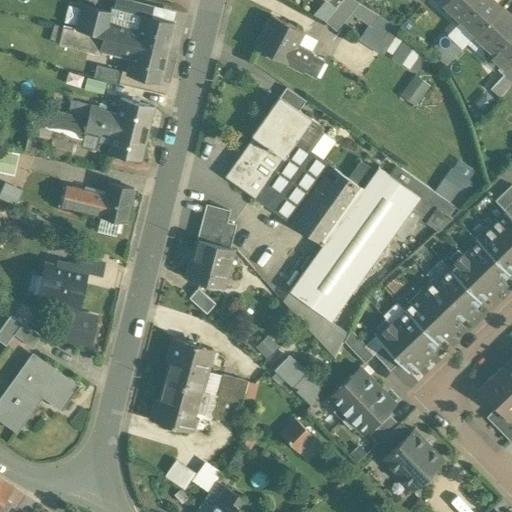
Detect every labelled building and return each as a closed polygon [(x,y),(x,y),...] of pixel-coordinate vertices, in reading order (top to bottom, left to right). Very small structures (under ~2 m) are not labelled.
[(152,5),(133,0),(115,0),(114,7),(114,9),(141,15),(149,17),(152,5)] [(354,0),(341,0),(326,18),(338,28),(352,12),(358,2),(354,0)] [(501,6),(494,0),(444,0),(442,3),(475,34),(501,6)] [(378,16),(358,2),(352,12),(373,25),(378,16)] [(149,17),(141,15),(114,9),(114,7),(112,6),(110,12),(83,5),(77,29),(167,52),(174,23),(172,22),(149,17)] [(175,11),(152,5),(149,17),(172,22),(175,11)] [(511,59),(511,16),(501,6),(475,34),(494,52),(491,55),(504,68),(511,59)] [(302,31),(272,15),(255,46),(286,63),(286,62),(303,71),(312,54),(295,45),(302,31)] [(77,29),(63,25),(59,43),(100,54),(101,51),(118,55),(118,53),(131,57),(126,72),(160,81),(167,52),(77,29)] [(447,33),(431,50),(435,53),(445,66),(463,47),(447,33)] [(511,65),(503,74),(490,88),(499,97),(511,83),(511,81),(511,65)] [(122,71),(103,66),(100,79),(119,84),(122,71)] [(412,105),(428,85),(413,72),(396,92),(412,105)] [(83,74),(82,87),(99,88),(100,76),(83,74)] [(305,100),(286,87),(279,97),(298,110),(305,100)] [(279,97),(278,96),(251,134),(254,136),(282,157),(294,140),(307,149),(323,127),(298,110),(279,97)] [(153,106),(121,98),(117,114),(114,125),(147,133),(153,106)] [(91,106),(77,103),(74,114),(88,118),(91,106)] [(84,131),(88,118),(34,105),(27,134),(51,139),(73,143),(81,145),(84,131)] [(105,108),(91,105),(91,106),(88,118),(102,122),(105,111),(105,108)] [(117,114),(105,111),(102,122),(114,125),(117,114)] [(98,134),(99,131),(102,122),(88,118),(84,131),(98,134)] [(114,125),(102,122),(99,131),(112,134),(114,125)] [(147,133),(114,125),(112,134),(107,151),(140,159),(147,133)] [(98,134),(84,131),(81,145),(107,151),(112,134),(99,131),(98,134)] [(254,136),(225,176),(254,196),(282,157),(254,136)] [(73,143),(51,139),(48,157),(69,160),(73,143)] [(307,149),(294,140),(282,157),(254,196),(290,221),(330,165),(307,149)] [(14,152),(0,149),(0,170),(9,173),(14,152)] [(362,188),(330,165),(290,221),(322,244),(363,188),(362,188)] [(446,165),(433,186),(457,201),(469,180),(446,165)] [(404,185),(378,167),(362,188),(363,188),(322,244),(289,290),(331,320),(412,207),(419,197),(404,185)] [(455,206),(411,175),(404,185),(419,197),(428,204),(429,202),(439,209),(448,216),(455,206)] [(108,182),(105,194),(84,189),(79,209),(80,209),(99,214),(99,215),(101,215),(97,230),(116,235),(119,220),(126,221),(134,188),(108,182)] [(511,184),(494,200),(503,209),(503,208),(511,199),(511,184)] [(84,189),(66,185),(60,210),(79,214),(80,209),(79,209),(84,189)] [(439,209),(429,202),(428,204),(419,197),(412,207),(431,220),(439,209)] [(511,199),(503,208),(505,211),(511,217),(511,215),(511,199)] [(229,210),(206,204),(203,216),(226,222),(229,210)] [(511,217),(505,211),(490,225),(511,247),(511,217)] [(226,222),(203,216),(197,239),(229,247),(235,224),(226,222)] [(511,247),(490,225),(475,239),(478,242),(509,273),(511,270),(511,247)] [(229,247),(197,239),(191,261),(189,260),(185,277),(223,287),(233,248),(229,247)] [(509,273),(478,242),(464,255),(496,289),(504,282),(502,279),(509,273)] [(496,289),(464,255),(462,252),(453,261),(455,264),(449,269),(480,301),(486,295),(488,297),(496,289)] [(67,263),(66,268),(45,263),(42,274),(48,276),(42,296),(37,295),(36,298),(76,308),(85,273),(101,277),(105,263),(82,257),(78,271),(74,270),(75,265),(67,263)] [(480,301),(449,269),(435,283),(466,315),(465,316),(467,318),(476,309),(474,307),(480,301)] [(435,283),(432,280),(418,294),(453,331),(461,323),(459,321),(465,316),(466,315),(435,283)] [(216,303),(198,287),(189,297),(206,313),(216,303)] [(453,331),(418,294),(404,308),(406,311),(437,343),(443,337),(445,339),(453,331)] [(95,317),(68,310),(62,338),(89,344),(95,317)] [(437,343),(406,311),(392,325),(424,359),(432,351),(430,349),(437,343)] [(14,334),(22,322),(10,314),(0,329),(0,340),(6,345),(14,334)] [(41,336),(22,322),(14,334),(32,347),(41,336)] [(392,325),(389,322),(374,336),(382,345),(398,361),(407,371),(414,364),(416,366),(424,359),(392,325)] [(373,353),(350,329),(344,341),(364,362),(374,353),(373,353)] [(264,332),(253,344),(265,356),(276,344),(264,332)] [(212,348),(173,337),(167,359),(170,360),(165,379),(201,390),(212,348)] [(398,361),(382,345),(373,353),(374,353),(389,370),(398,361)] [(32,354),(0,398),(0,417),(15,429),(41,394),(59,407),(75,385),(32,354)] [(320,386),(288,355),(274,370),(310,404),(320,386)] [(511,357),(497,372),(511,387),(511,357)] [(359,366),(327,396),(337,406),(333,410),(341,419),(377,385),(359,366)] [(511,412),(511,387),(497,372),(479,389),(496,406),(507,418),(508,417),(511,412)] [(247,380),(221,373),(216,394),(242,401),(247,380)] [(201,390),(165,379),(159,399),(156,399),(150,420),(190,431),(195,411),(210,415),(216,394),(201,390)] [(377,385),(341,419),(350,428),(354,424),(363,434),(395,403),(377,385)] [(242,401),(216,394),(210,415),(236,422),(242,401)] [(511,421),(508,417),(507,418),(496,406),(486,416),(511,442),(511,440),(511,421)] [(389,414),(369,434),(377,443),(398,423),(389,414)] [(398,423),(377,443),(387,453),(410,430),(400,420),(398,423)] [(444,459),(413,428),(410,430),(387,453),(381,458),(412,490),(444,459)] [(304,429),(290,443),(299,452),(313,437),(304,429)] [(13,487),(0,477),(0,511),(2,511),(9,502),(4,499),(13,487)] [(226,486),(208,511),(247,511),(239,506),(244,499),(226,486)]
